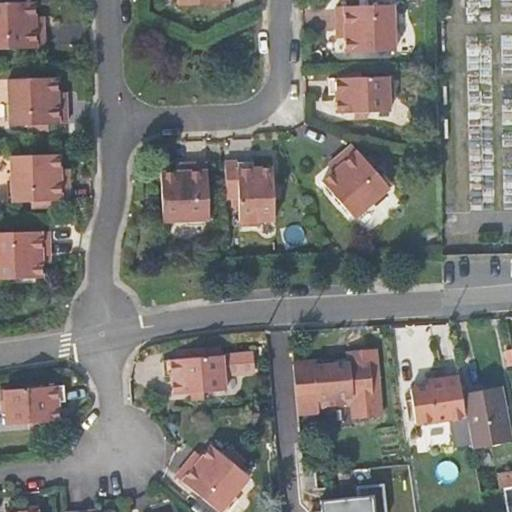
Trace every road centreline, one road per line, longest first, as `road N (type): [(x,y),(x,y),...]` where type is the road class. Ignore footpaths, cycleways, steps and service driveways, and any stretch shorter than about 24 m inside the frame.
road 1 (residential): [(104,333),(298,307),(511,298)]
road 2 (residential): [(113,117),(250,112),(272,97),(282,75),(279,0)]
road 3 (residential): [(0,475),(116,448),(104,333)]
road 4 (residential): [(113,117),(101,250),(104,333)]
